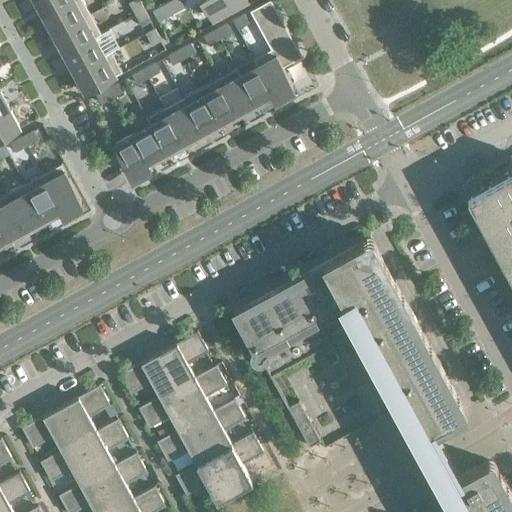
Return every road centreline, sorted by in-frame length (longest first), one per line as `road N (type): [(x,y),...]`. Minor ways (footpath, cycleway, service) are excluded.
road 1 (residential): [(0,409),(409,186)]
road 2 (residential): [(112,221),(354,90)]
road 3 (residential): [(112,221),(0,19)]
road 4 (residential): [(511,371),(409,186)]
road 5 (residential): [(0,283),(112,221)]
